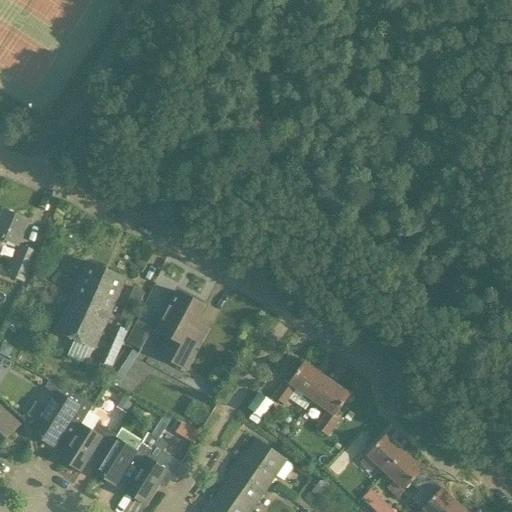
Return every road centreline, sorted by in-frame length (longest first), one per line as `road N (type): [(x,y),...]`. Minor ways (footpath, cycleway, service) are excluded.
road 1 (residential): [(290,304),(0,159)]
road 2 (residential): [(511,490),(381,365),(290,304)]
road 3 (residential): [(173,511),(290,304)]
